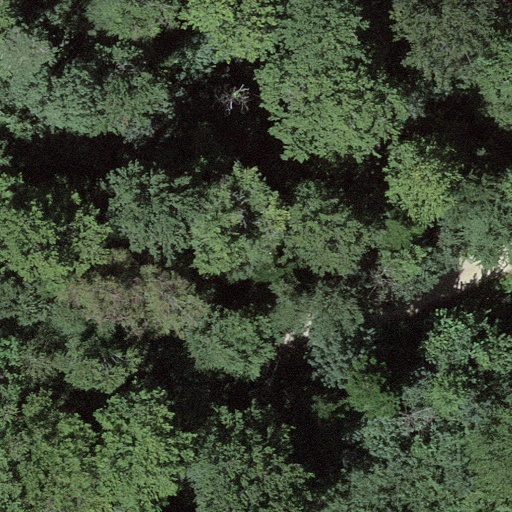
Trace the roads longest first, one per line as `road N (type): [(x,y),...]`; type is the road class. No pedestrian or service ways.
road 1 (track): [(511,274),(476,294),(325,331),(123,374),(0,389)]
road 2 (track): [(0,99),(223,66),(337,0)]
